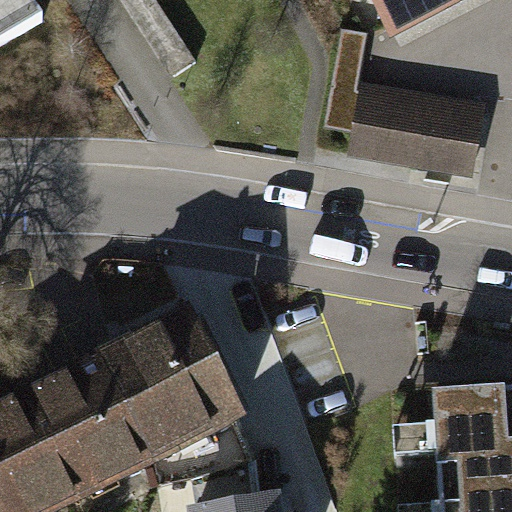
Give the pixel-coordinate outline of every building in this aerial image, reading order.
[(0,0),(0,45),(35,25),(18,0),(0,0)] [(120,0),(172,79),(196,64),(154,0),(120,0)] [(376,0),(392,30),(449,0),(376,0)] [(369,36),(343,32),(326,131),(355,136),(362,95),(358,95),(369,36)] [(482,114),(363,94),(362,95),(355,136),(353,152),(472,172),(482,114)] [(86,366),(144,474),(179,455),(194,483),(249,465),(231,427),(240,422),(182,315),(86,366)] [(0,511),(70,511),(144,474),(86,366),(0,411),(0,511)] [(511,511),(511,390),(434,396),(441,511),(511,511)] [(275,511),(274,502),(255,505),(249,465),(194,483),(196,511),(275,511)]
